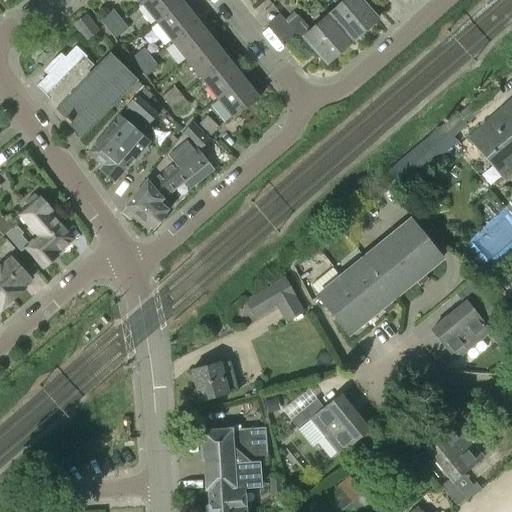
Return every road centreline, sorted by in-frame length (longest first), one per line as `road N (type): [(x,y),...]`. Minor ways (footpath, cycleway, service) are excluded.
road 1 (residential): [(129,272),(286,139),(307,104)]
road 2 (residential): [(160,484),(146,330),(129,272)]
road 3 (residential): [(115,244),(0,82)]
road 4 (residential): [(307,104),(338,93),(444,0)]
road 5 (residential): [(0,346),(115,244)]
road 6 (residential): [(160,484),(86,490),(30,511)]
road 7 (residential): [(307,104),(223,0)]
